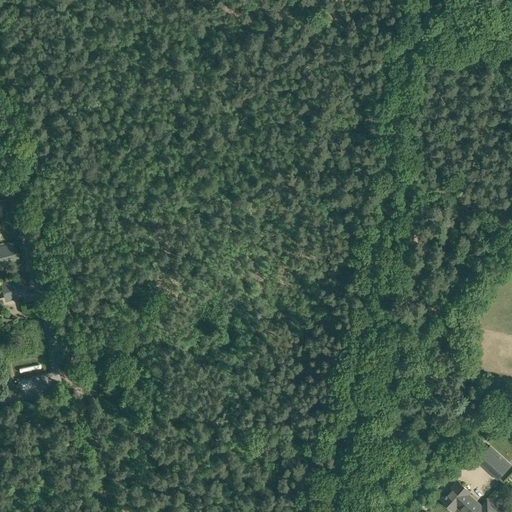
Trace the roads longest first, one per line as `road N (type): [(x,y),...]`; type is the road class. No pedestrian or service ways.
road 1 (tertiary): [(339,511),(430,0)]
road 2 (track): [(108,498),(0,82)]
